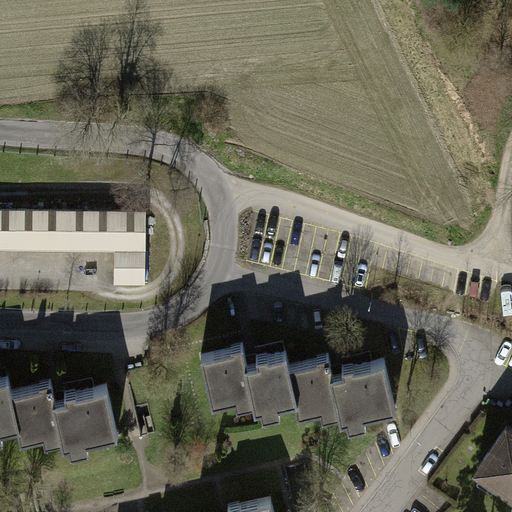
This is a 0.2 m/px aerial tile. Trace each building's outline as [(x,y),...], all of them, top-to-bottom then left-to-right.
[(147,210),(0,207),(0,249),(115,251),(115,284),(146,284),(147,210)] [(232,353),(202,360),(214,409),(236,404),(238,412),(254,408),(256,416),(262,415),(264,423),(285,418),(283,411),(296,408),(299,421),(322,416),(324,423),(341,419),(343,426),(349,425),(351,433),(370,429),(368,420),(398,413),(387,363),(356,370),(355,368),(344,370),(345,376),(335,379),(330,359),(319,361),(319,363),(291,370),(288,356),(270,360),(269,357),(258,360),(259,366),(249,368),(244,348),(232,350),(232,353)] [(0,444),(11,442),(9,434),(22,431),(25,444),(48,439),(50,447),(67,443),(69,450),(75,448),(77,457),(96,452),(94,444),(125,437),(113,387),(82,394),(82,391),(70,394),(71,400),(61,402),(56,382),(45,385),(46,387),(17,393),(14,379),(0,382),(0,444)] [(511,431),(505,427),(474,470),(511,496),(511,431)] [(274,511),(272,502),(242,509),(241,506),(229,509),(230,511),(274,511)]
